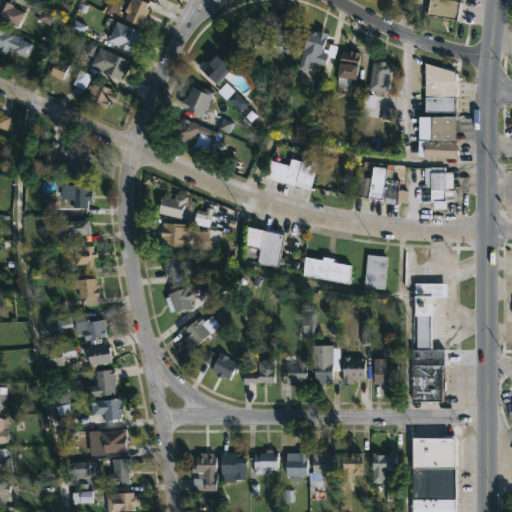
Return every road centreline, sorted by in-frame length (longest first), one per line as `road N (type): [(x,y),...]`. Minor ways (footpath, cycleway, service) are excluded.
road 1 (residential): [(197,0),(144,108),(126,192),(133,286),(177,511)]
road 2 (tertiary): [(488,230),(329,219),(252,196),(0,88)]
road 3 (residential): [(487,416),(163,417)]
road 4 (tertiary): [(488,230),(487,511)]
road 5 (tertiary): [(494,0),(485,97),(488,230)]
road 6 (residential): [(489,57),(406,34),(336,0)]
